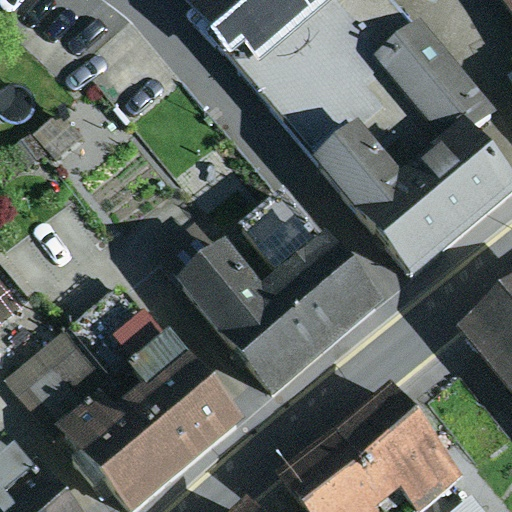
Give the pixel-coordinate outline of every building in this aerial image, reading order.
[(195,0),(227,38),(259,76),(336,11),(345,4),(341,0),(195,0)] [(341,0),(345,4),(336,11),(383,65),(417,37),(385,0),(341,0)] [(511,0),(488,0),(511,35),(511,0)] [(340,213),(413,297),(511,214),(511,191),(474,148),(497,124),(421,32),(417,37),(383,65),(336,11),(259,76),(227,38),(215,47),(321,174),(313,181),(340,213)] [(263,302),(225,257),(220,262),(195,232),(157,263),(184,296),(180,299),(274,412),(386,320),(285,200),(236,241),(277,290),(263,302)] [(55,448),(59,445),(115,511),(155,511),(245,438),(170,349),(168,351),(120,294),(6,388),(55,448)] [(511,309),(464,348),(511,407),(511,309)] [(394,403),(336,449),(385,511),(388,511),(403,501),(411,511),(430,511),(462,487),(394,403)] [(385,511),(336,449),(285,491),(302,511),(385,511)] [(61,511),(38,484),(3,511),(61,511)]
